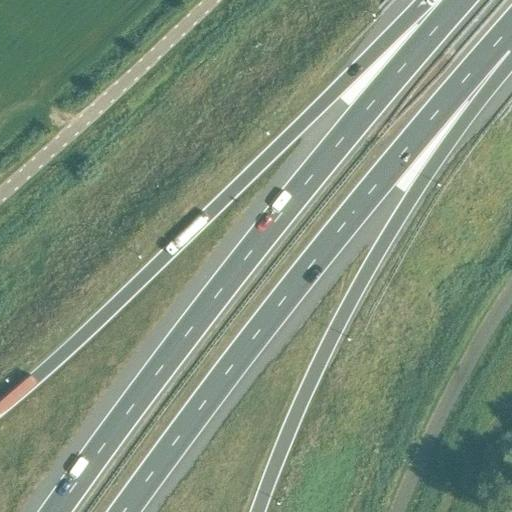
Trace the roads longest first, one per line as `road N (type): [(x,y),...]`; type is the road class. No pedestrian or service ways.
road 1 (motorway): [(456,2),(220,289),(54,511)]
road 2 (motorway): [(456,2),(338,86),(0,406)]
road 3 (motorway): [(123,511),(375,185),(481,62)]
road 4 (motorway): [(256,511),(319,362),(481,62)]
road 5 (unclassified): [(210,0),(0,194)]
road 6 (unclassified): [(409,511),(456,385),(511,297)]
